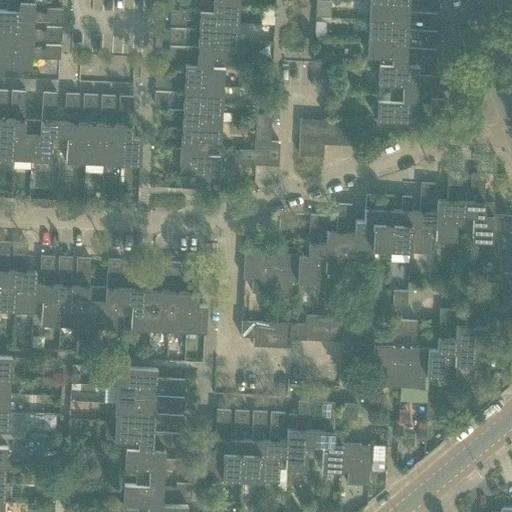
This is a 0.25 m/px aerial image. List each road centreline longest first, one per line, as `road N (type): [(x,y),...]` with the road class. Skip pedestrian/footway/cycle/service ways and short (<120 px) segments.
road 1 (residential): [(232,218),(511,124)]
road 2 (residential): [(356,363),(244,359),(233,347),(232,218)]
road 3 (residential): [(0,219),(232,218)]
road 4 (tertiary): [(400,511),(511,420)]
road 5 (tertiary): [(511,119),(474,0)]
